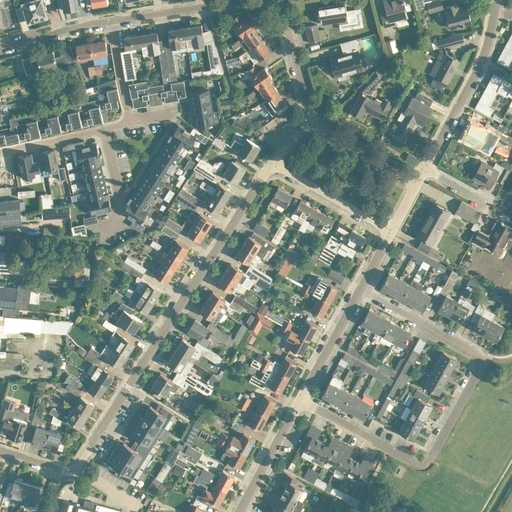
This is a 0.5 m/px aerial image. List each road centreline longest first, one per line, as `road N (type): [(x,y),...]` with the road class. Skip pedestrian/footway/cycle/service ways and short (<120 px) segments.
road 1 (unclassified): [(0,448),(63,470),(76,467),(275,164)]
road 2 (unclassified): [(299,400),(424,464),(480,368),(475,354),(360,289)]
road 3 (unclassified): [(424,168),(482,59),(494,10)]
road 4 (unclassified): [(275,164),(390,232)]
road 5 (residential): [(111,20),(243,0)]
road 6 (unclassified): [(313,124),(278,0)]
road 7 (unclassified): [(299,400),(360,289)]
road 8 (unclassified): [(239,511),(299,400)]
